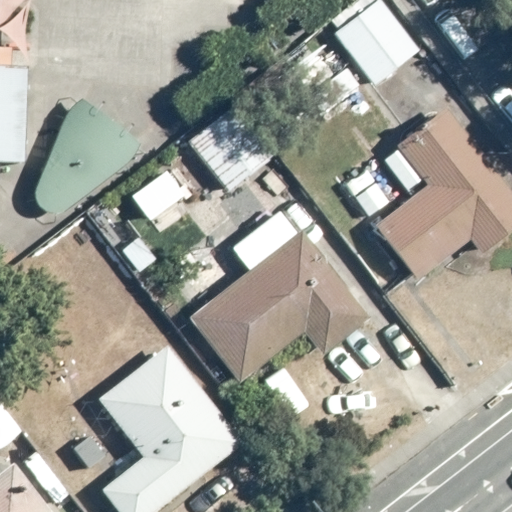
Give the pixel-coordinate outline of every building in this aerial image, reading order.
[(0,0),(0,104),(31,106),(34,0),(0,0)] [(364,78),(370,86),(387,108),(414,88),(397,66),(416,52),(376,0),(359,0),(325,26),(331,33),(279,72),(313,116),(364,78)] [(134,137),(77,99),(36,190),(36,193),(36,196),(37,198),(37,201),(39,203),(40,206),(42,208),(44,210),(46,211),(49,213),(51,214),(54,214),(57,215),(60,215),(62,215),(105,182),(134,137)] [(272,155),(233,105),(187,142),(226,191),(272,155)] [(427,185),(374,224),(416,280),(471,239),(480,252),(511,228),(511,193),(447,108),(397,145),(427,185)] [(286,165),(264,183),(295,222),(317,204),(286,165)] [(302,228),(189,317),(239,382),(304,331),(324,356),(372,318),(302,228)] [(153,511),(245,442),(169,344),(98,399),(143,456),(101,488),(119,511),(153,511)] [(54,511),(14,461),(0,472),(0,511),(54,511)]
